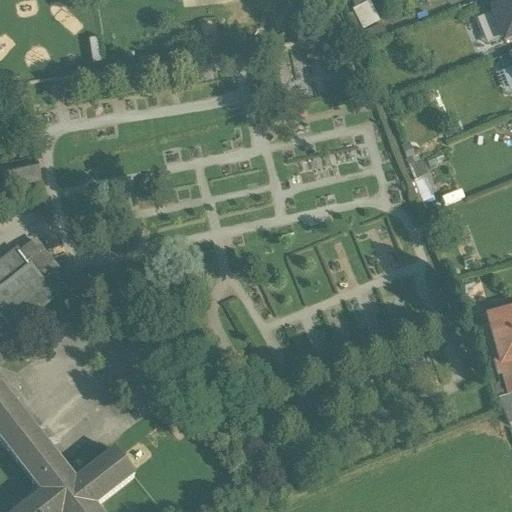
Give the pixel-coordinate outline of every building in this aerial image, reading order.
[(511,0),(485,0),(478,3),(484,18),(492,15),(491,14),(511,5),(511,0)] [(511,5),(491,14),(492,15),(503,43),(511,40),(511,5)] [(34,161),(0,168),(0,175),(3,189),(38,182),(34,161)] [(58,273),(32,242),(16,255),(41,286),(51,278),(51,279),(58,273)] [(15,253),(0,264),(0,319),(10,332),(29,318),(18,303),(41,286),(16,255),(15,253)] [(41,286),(18,303),(29,318),(62,292),(51,279),(51,278),(41,286)] [(511,313),(488,321),(503,374),(507,373),(505,365),(511,363),(511,313)] [(511,371),(507,373),(503,374),(509,397),(511,396),(511,371)] [(73,484),(0,390),(0,447),(39,497),(19,511),(95,511),(94,510),(133,479),(113,453),(73,484)] [(511,396),(509,397),(497,401),(508,427),(511,425),(511,396)] [(157,418),(113,453),(133,479),(142,491),(187,456),(157,418)]
